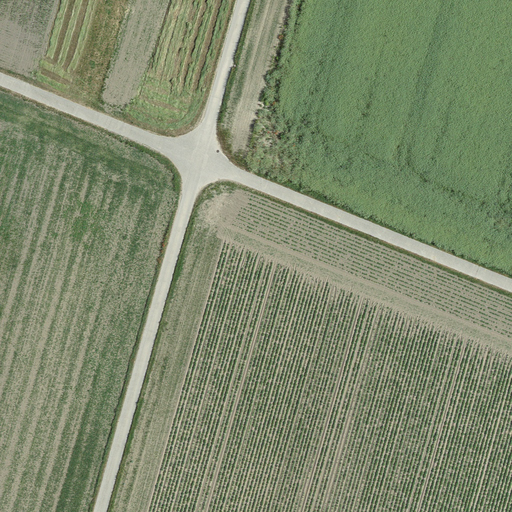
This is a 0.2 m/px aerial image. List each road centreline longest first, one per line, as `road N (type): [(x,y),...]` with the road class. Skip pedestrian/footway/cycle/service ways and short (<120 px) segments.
road 1 (track): [(511,289),(0,84)]
road 2 (track): [(237,0),(94,511)]
